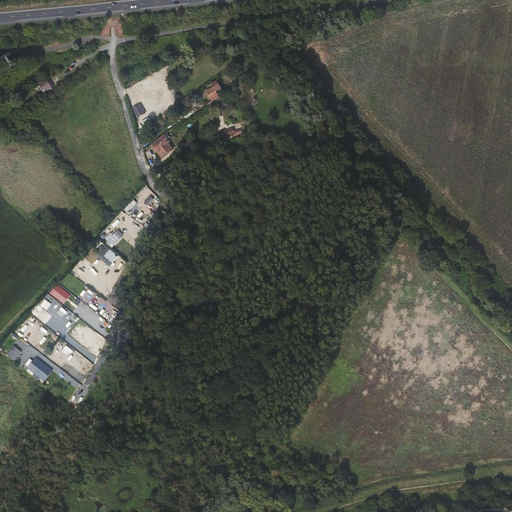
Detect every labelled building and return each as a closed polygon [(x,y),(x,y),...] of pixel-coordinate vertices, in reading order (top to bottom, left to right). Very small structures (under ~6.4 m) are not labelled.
[(53,89),(46,78),(38,83),(46,94),(53,89)] [(206,92),(212,101),(219,96),(216,92),(221,88),(216,81),(211,85),(213,87),(206,92)] [(138,117),(146,114),(141,103),(133,107),(138,117)] [(197,110),(195,108),(183,116),(185,119),(197,110)] [(234,133),(233,129),(221,133),(223,137),(234,133)] [(176,149),(165,134),(152,144),(160,155),(166,151),(167,152),(170,150),(172,152),(176,149)] [(134,201),(127,208),(129,210),(136,203),(134,201)] [(138,210),(135,218),(142,220),(145,212),(138,210)] [(106,243),(112,248),(124,235),(118,230),(114,234),(112,232),(106,238),(108,240),(106,243)] [(95,246),(103,251),(98,258),(111,266),(119,254),(98,241),(95,246)] [(58,284),(50,293),(64,304),(72,295),(58,284)] [(81,295),(86,299),(89,295),(84,291),(81,295)] [(45,325),(53,316),(40,304),(32,313),(45,325)] [(14,345),(7,354),(15,361),(23,352),(14,345)] [(75,354),(71,360),(77,365),(81,359),(75,354)] [(44,382),(54,371),(37,357),(28,367),(44,382)] [(77,387),(80,382),(70,377),(67,382),(77,387)]
